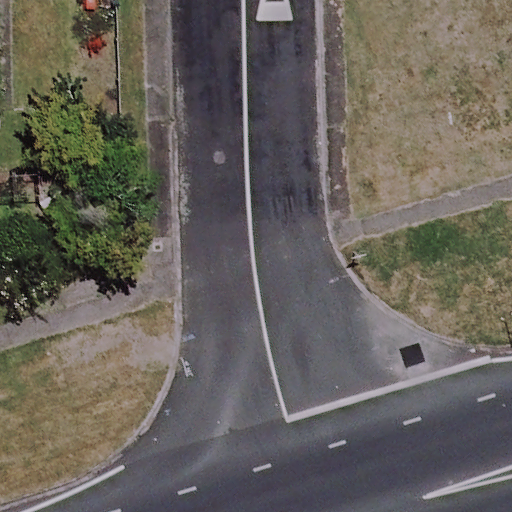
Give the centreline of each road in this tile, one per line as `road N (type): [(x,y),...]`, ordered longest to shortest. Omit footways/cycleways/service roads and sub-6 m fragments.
road 1 (residential): [(242,0),(245,190),(258,312),(315,511)]
road 2 (primary): [(386,511),(511,473)]
